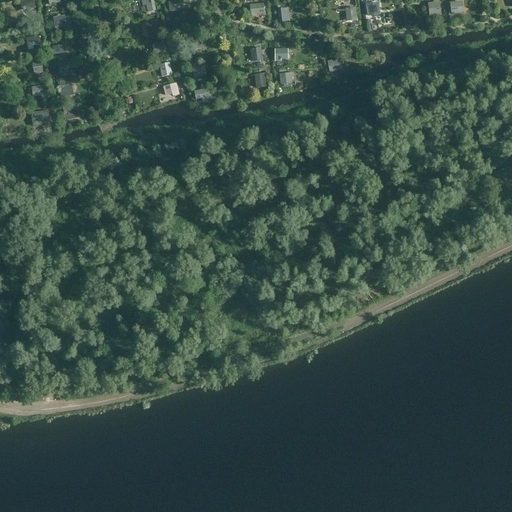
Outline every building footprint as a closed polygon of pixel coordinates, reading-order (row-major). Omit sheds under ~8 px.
[(36,7),(32,0),(23,0),(19,2),(24,12),(36,7)] [(156,11),(153,0),(140,0),(142,6),(146,6),(147,13),(156,11)] [(171,0),(168,0),(169,11),(183,10),(182,0),(171,0)] [(441,16),(440,1),(428,3),(430,18),(441,16)] [(462,1),(450,3),(451,14),(463,13),(462,1)] [(378,2),(366,4),(368,16),(380,14),(378,2)] [(264,13),(263,3),(249,5),(250,15),(264,13)] [(356,21),(355,7),(345,8),(347,22),(356,21)] [(290,21),(288,8),(277,9),(278,22),(290,21)] [(67,26),(65,15),(53,17),(55,29),(67,26)] [(158,19),(146,22),(148,33),(161,30),(158,19)] [(200,37),(185,40),(187,51),(202,48),(200,37)] [(41,48),(39,38),(26,40),(28,50),(41,48)] [(167,52),(164,41),(151,44),(153,55),(167,52)] [(65,44),(52,46),(54,55),(67,53),(65,44)] [(252,62),(263,61),(261,48),(250,49),(252,62)] [(288,49),(274,49),(274,62),(281,62),(281,59),(288,59),(288,49)] [(69,76),(67,59),(58,60),(60,77),(69,76)] [(329,72),(342,70),(340,59),(328,61),(329,72)] [(41,61),(32,62),(34,75),(43,73),(41,61)] [(173,75),(170,62),(159,65),(162,77),(173,75)] [(205,65),(192,67),(194,77),(206,76),(205,65)] [(294,72),(280,74),(281,84),(292,83),(291,78),(294,77),(294,72)] [(264,73),(254,75),(255,88),(266,87),(264,73)] [(179,94),(176,83),(163,86),(166,96),(172,95),(172,96),(179,94)] [(72,84),(60,86),(62,97),(74,96),(72,84)] [(45,85),(32,87),(33,97),(41,96),(41,100),(47,99),(45,85)] [(207,88),(194,91),(196,100),(201,99),(202,102),(210,100),(207,88)] [(77,104),(62,107),(64,121),(79,118),(77,104)] [(49,111),(31,112),(33,127),(50,125),(49,111)]
